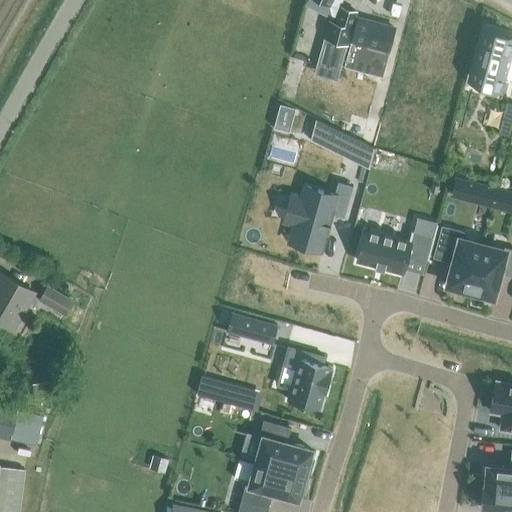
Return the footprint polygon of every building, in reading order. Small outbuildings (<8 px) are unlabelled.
[(324,38),(317,64),(339,71),(347,44),(353,20),(356,11),(354,11),(341,7),(340,9),(336,23),(329,21),(324,38)] [(357,17),(344,67),(380,77),(394,27),(357,17)] [(486,31),(485,32),(484,32),(471,80),(501,88),(503,80),(511,82),(511,51),(511,52),(511,47),(511,38),(510,38),(505,37),(501,36),(499,35),(494,34),(494,33),(486,31)] [(511,103),(506,102),(502,117),(511,119),(511,103)] [(279,104),(272,128),(280,130),(287,106),(279,104)] [(346,130),(346,131),(361,135),(365,118),(350,114),(348,122),(346,130)] [(315,118),(310,139),(355,162),(364,142),(315,118)] [(511,120),(502,118),(498,131),(510,134),(511,124),(511,120)] [(456,177),(451,197),(492,208),(497,188),(456,177)] [(296,196),(288,222),(295,224),(291,238),(321,246),(325,232),(328,233),(330,225),(327,224),(330,214),(344,217),(353,185),(337,181),(334,194),(305,186),(302,198),(296,196)] [(366,230),(357,260),(374,265),(375,265),(374,267),(384,270),(384,268),(402,272),(403,268),(407,253),(408,253),(427,259),(428,259),(437,224),(436,223),(432,237),(431,237),(413,232),(412,232),(412,231),(411,231),(408,241),(407,240),(398,238),(366,230)] [(441,226),(434,257),(453,262),(447,284),(452,286),(451,289),(458,291),(466,294),(467,290),(469,290),(470,291),(482,244),(471,241),(460,238),(462,231),(441,226)] [(482,244),(470,291),(473,291),(472,295),(487,299),(489,295),(493,297),(500,273),(511,276),(511,273),(511,249),(505,248),(504,250),(482,244)] [(34,292),(1,273),(0,273),(0,320),(13,329),(34,292)] [(47,286),(39,300),(65,315),(73,301),(47,286)] [(232,312),(226,331),(272,343),(277,325),(232,312)] [(283,364),(296,368),(288,400),(319,408),(323,393),(325,393),(331,370),(329,370),(330,366),(323,364),(325,356),(288,346),(283,364)] [(202,374),(196,394),(256,410),(262,391),(202,374)] [(511,384),(495,381),(490,410),(504,413),(501,428),(511,429),(511,384)] [(51,396),(49,382),(33,384),(35,399),(51,396)] [(0,403),(0,436),(10,438),(37,444),(43,416),(17,410),(17,408),(0,403)] [(263,436),(256,459),(305,474),(305,472),(306,471),(310,472),(314,458),(310,457),(312,449),(287,442),(291,427),(263,419),(259,435),(263,436)] [(483,485),(511,488),(511,448),(509,466),(486,464),(484,484),(483,485)] [(157,456),(153,469),(164,472),(167,459),(157,456)] [(244,486),(240,500),(268,508),(272,492),(298,499),(300,491),(304,492),(308,478),(304,477),(304,476),(305,474),(256,459),(252,472),(249,485),(245,484),(244,486)] [(0,511),(20,511),(25,470),(0,467),(0,511)] [(511,511),(511,488),(483,485),(481,507),(506,510),(506,511),(511,511)]
